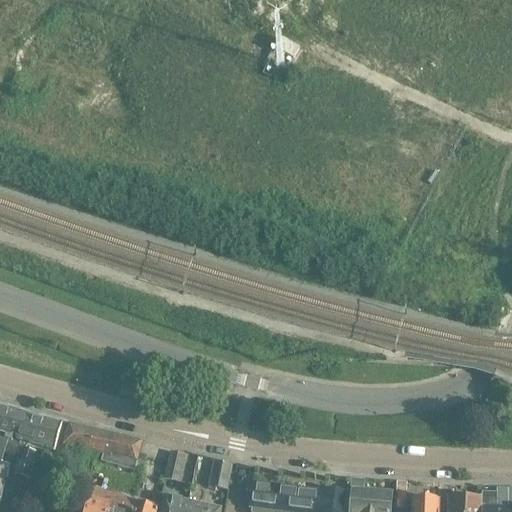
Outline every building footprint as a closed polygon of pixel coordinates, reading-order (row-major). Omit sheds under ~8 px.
[(281,42),(275,52),(293,62),(298,51),(281,42)] [(0,405),(0,444),(4,446),(15,410),(0,405)] [(24,443),(54,452),(62,424),(15,410),(4,446),(6,446),(21,451),(21,450),(24,443)] [(134,472),(137,462),(142,442),(69,423),(62,447),(102,456),(101,463),(134,472)] [(0,464),(6,446),(4,446),(0,444),(0,501),(9,471),(0,468),(0,464)] [(29,480),(36,454),(21,450),(21,451),(13,475),(29,480)] [(179,481),(185,456),(170,453),(165,478),(179,481)] [(212,488),(226,492),(232,468),(214,464),(211,476),(215,477),(212,488)] [(349,511),(389,511),(391,494),(362,491),(363,481),(352,480),(351,490),(352,490),(349,511)] [(271,511),(285,511),(288,488),(253,483),(250,509),(271,511)] [(325,493),(299,489),(288,488),(285,511),(343,511),(344,502),(324,500),(325,493)] [(110,511),(115,495),(105,492),(93,489),(86,511),(110,511)] [(511,511),(511,508),(507,508),(507,490),(496,489),(496,494),(482,494),(481,499),(480,499),(479,511),(511,511)] [(406,495),(396,494),(396,510),(395,510),(394,511),(403,511),(404,511),(405,511),(406,495)] [(134,511),(137,501),(136,500),(135,501),(115,495),(110,511),(134,511)] [(185,511),(188,503),(164,498),(161,511),(185,511)] [(479,511),(480,499),(448,498),(447,511),(479,511)] [(137,501),(134,511),(156,511),(158,508),(137,501)] [(411,511),(438,511),(438,502),(412,501),(411,511)] [(220,511),(221,510),(193,504),(188,503),(185,511),(220,511)]
